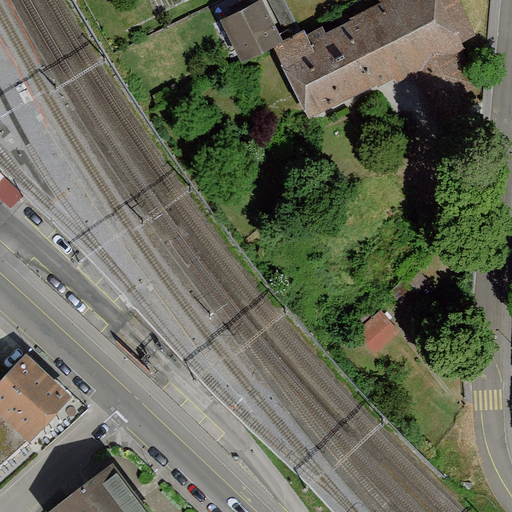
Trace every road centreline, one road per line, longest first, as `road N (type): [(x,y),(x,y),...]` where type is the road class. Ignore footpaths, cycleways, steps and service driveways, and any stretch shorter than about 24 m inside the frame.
road 1 (unclassified): [(123,401),(0,288)]
road 2 (residential): [(4,511),(123,401)]
road 3 (unclassified): [(239,511),(123,401)]
